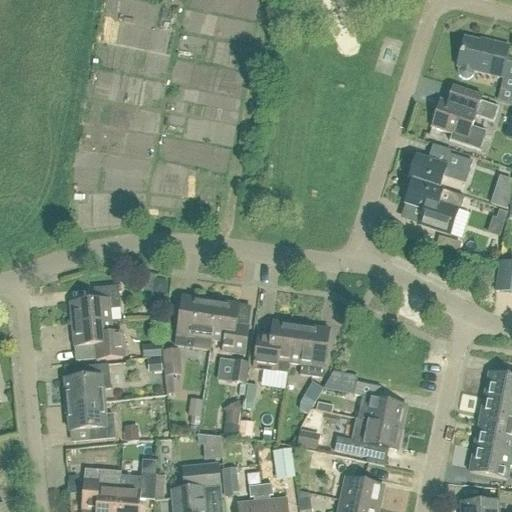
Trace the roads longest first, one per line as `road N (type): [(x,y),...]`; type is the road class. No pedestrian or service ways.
road 1 (unclassified): [(353,265),(137,243),(16,278)]
road 2 (residential): [(353,265),(435,0)]
road 3 (residential): [(48,511),(16,278)]
road 4 (residential): [(421,511),(467,314)]
road 5 (unclassified): [(467,314),(353,265)]
